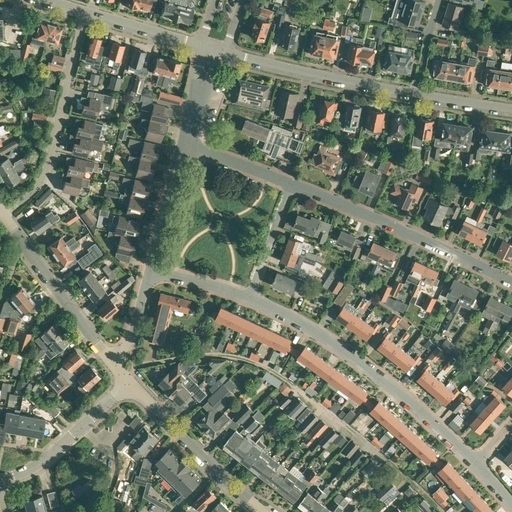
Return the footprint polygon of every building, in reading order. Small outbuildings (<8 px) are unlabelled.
[(138,0),(137,7),(140,8),(140,11),(147,13),(148,10),(149,10),(150,6),(154,7),(156,0),(138,0)] [(168,0),(168,2),(165,1),(161,15),(175,19),(180,0),(168,0)] [(180,0),(175,19),(176,21),(180,22),(182,21),(190,23),(193,9),(194,6),(191,0),(190,0),(180,0)] [(396,0),(395,6),(422,14),(426,2),(418,0),(396,0)] [(473,0),(472,6),(481,9),(484,1),(481,0),(473,0)] [(449,3),(446,14),(460,18),(464,7),(462,7),(449,3)] [(278,13),(275,24),(282,26),(287,7),(280,5),(280,6),(279,11),(278,13)] [(251,37),(264,41),(274,11),(260,6),(258,14),(257,17),(253,29),(254,29),(251,37)] [(419,25),(422,14),(395,6),(392,17),(390,17),(388,22),(403,27),(404,21),(419,25)] [(363,12),(361,20),(369,22),(371,13),(365,12),(363,11),(363,12)] [(446,14),(442,25),(455,29),(454,34),(461,35),(465,36),(467,30),(457,29),(460,18),(446,14)] [(329,20),(327,29),(333,31),(335,22),(329,20)] [(39,21),(35,37),(32,36),(30,42),(44,46),(46,41),(50,24),(39,21)] [(50,24),(46,41),(57,44),(62,28),(50,24)] [(294,49),(299,28),(285,25),(281,46),(294,49)] [(316,35),(314,34),(310,52),(322,55),(327,33),(317,31),(316,35)] [(416,40),(418,33),(407,31),(406,38),(416,40)] [(327,33),(322,55),(335,58),(340,36),(327,33)] [(92,36),(87,53),(91,55),(89,61),(93,63),(92,66),(98,68),(102,55),(97,54),(101,39),(92,36)] [(351,37),(347,59),(348,60),(347,62),(356,64),(357,61),(359,62),(362,49),(363,39),(351,37)] [(447,46),(451,46),(452,41),(448,40),(438,38),(437,44),(447,46)] [(362,49),(359,62),(372,64),(376,42),(371,41),(369,50),(362,49)] [(113,42),(108,57),(114,59),(112,69),(116,70),(117,67),(118,68),(124,46),(113,42)] [(26,60),(30,45),(24,43),(20,59),(26,60)] [(484,44),(483,55),(488,56),(488,55),(493,56),(494,49),(492,49),(492,46),(484,44)] [(389,45),(385,67),(398,70),(401,53),(394,52),(395,46),(389,45)] [(401,53),(398,70),(410,72),(413,56),(414,50),(409,48),(407,55),(401,53)] [(134,73),(138,75),(139,75),(141,66),(145,52),(134,49),(132,56),(128,56),(126,63),(129,64),(127,71),(134,72),(134,73)] [(53,54),(51,63),(50,63),(49,69),(61,72),(62,66),(63,66),(65,57),(53,54)] [(161,86),(169,59),(166,59),(165,60),(157,58),(152,73),(159,75),(156,85),(161,86)] [(461,64),(458,80),(468,82),(469,78),(470,77),(473,78),(476,59),(469,58),(468,65),(461,64)] [(169,59),(161,86),(166,87),(168,82),(174,84),(176,78),(178,69),(180,68),(182,64),(180,62),(175,61),(169,59)] [(431,75),(446,78),(449,62),(434,59),(431,75)] [(488,60),(486,68),(485,80),(487,80),(488,81),(487,85),(498,86),(500,70),(493,69),(495,61),(488,60)] [(449,62),(446,78),(458,80),(461,64),(449,62)] [(129,95),(133,96),(140,98),(141,95),(141,94),(140,93),(142,88),(144,79),(145,76),(147,68),(141,66),(139,75),(138,75),(138,77),(137,77),(136,77),(132,90),(132,91),(131,91),(130,93),(129,95)] [(511,71),(500,70),(498,86),(510,88),(511,77),(511,71)] [(89,83),(97,85),(100,75),(91,73),(91,74),(89,80),(89,83)] [(234,102),(264,109),(269,110),(271,100),(266,99),(268,87),(238,80),(234,102)] [(141,94),(141,95),(150,97),(151,97),(153,90),(149,89),(143,88),(141,94)] [(52,102),(54,90),(46,89),(44,101),(52,102)] [(159,91),(159,95),(158,98),(167,100),(180,104),(182,97),(168,93),(159,91)] [(282,91),(277,113),(292,117),(297,94),(282,91)] [(109,112),(113,97),(95,92),(93,99),(85,97),(85,98),(87,98),(86,105),(83,104),(81,114),(96,118),(97,112),(102,110),(109,112)] [(150,97),(141,95),(140,98),(140,101),(142,101),(140,109),(148,111),(151,115),(150,119),(149,120),(159,123),(164,124),(167,115),(162,114),(164,107),(166,108),(168,108),(151,103),(152,97),(151,97),(150,97)] [(332,125),(337,103),(325,100),(324,105),(321,105),(318,122),(332,125)] [(0,111),(0,114),(11,111),(9,105),(0,106),(0,111)] [(343,123),(345,123),(344,129),(355,131),(356,125),(357,126),(360,107),(348,105),(346,116),(345,115),(343,123)] [(367,127),(372,128),(371,131),(380,133),(380,130),(384,112),(370,109),(367,127)] [(295,111),(292,125),(301,127),(304,113),(295,111)] [(45,122),(47,116),(33,112),(31,119),(45,122)] [(403,136),(407,116),(394,114),(391,131),(391,134),(403,136)] [(164,124),(141,118),(140,126),(144,127),(146,131),(145,137),(160,141),(163,131),(158,130),(159,123),(164,125),(164,124)] [(76,136),(80,137),(91,140),(91,139),(92,134),(96,131),(101,132),(103,125),(80,119),(80,120),(84,121),(83,127),(78,126),(76,136)] [(431,129),(432,122),(420,119),(417,136),(416,143),(421,144),(422,137),(431,139),(432,130),(431,129)] [(264,142),(266,143),(272,145),(279,126),(273,124),(271,129),(269,128),(246,120),(242,131),(265,139),(264,142)] [(449,144),(454,144),(458,125),(444,123),(440,145),(449,147),(449,144)] [(458,125),(454,144),(455,145),(454,148),(468,151),(472,127),(458,125)] [(272,145),(266,143),(264,149),(272,152),(270,156),(275,158),(277,154),(283,156),(286,147),(289,148),(288,147),(292,137),(293,138),(293,137),(290,136),(292,131),(279,126),(272,145)] [(480,146),(495,148),(498,131),(498,129),(492,128),(490,130),(485,129),(485,130),(483,141),(481,141),(480,146)] [(498,131),(495,148),(510,151),(511,146),(508,145),(510,133),(498,131)] [(91,140),(80,137),(79,144),(74,142),(72,152),(87,156),(88,150),(92,148),(100,149),(102,142),(91,139),(91,140)] [(129,155),(129,156),(155,162),(157,153),(154,152),(156,146),(159,146),(129,138),(127,146),(138,149),(141,153),(140,158),(129,155)] [(0,152),(1,155),(19,145),(15,139),(0,147),(0,152)] [(352,159),(357,147),(349,144),(344,156),(352,159)] [(334,174),(341,158),(325,152),(327,148),(321,146),(317,156),(314,154),(311,163),(328,169),(327,171),(334,174)] [(431,161),(433,149),(426,148),(424,160),(431,161)] [(474,153),(473,159),(479,159),(481,149),(475,148),(474,153)] [(472,164),(473,159),(474,153),(468,152),(466,163),(472,164)] [(155,162),(129,156),(127,163),(134,165),(137,169),(135,175),(150,179),(153,169),(149,168),(151,162),(155,163),(155,162)] [(69,164),(66,174),(89,179),(82,177),(83,172),(87,169),(91,170),(93,163),(70,157),(70,158),(75,159),(73,165),(69,164)] [(0,162),(0,175),(22,163),(20,159),(11,164),(8,158),(0,162)] [(383,172),(387,174),(392,162),(388,160),(383,172)] [(22,163),(0,175),(0,177),(2,181),(2,183),(3,186),(5,186),(6,187),(20,179),(16,173),(25,168),(22,163)] [(108,177),(118,179),(119,173),(109,171),(108,177)] [(373,195),(381,177),(367,171),(363,179),(356,176),(353,184),(360,187),(359,189),(373,195)] [(417,172),(415,177),(430,184),(432,179),(417,172)] [(89,179),(66,174),(71,175),(69,182),(65,181),(62,190),(77,194),(79,188),(83,186),(87,187),(89,179)] [(120,194),(145,200),(147,191),(145,190),(147,184),(149,184),(123,177),(121,185),(129,187),(131,191),(130,196),(120,194)] [(413,183),(411,188),(409,191),(395,185),(392,192),(400,195),(397,203),(408,208),(412,200),(417,203),(423,188),(413,183)] [(40,209),(55,195),(49,189),(34,203),(40,209)] [(145,200),(120,194),(118,201),(125,203),(127,208),(126,213),(141,217),(143,207),(141,207),(143,200),(145,201),(145,200)] [(472,207),(477,196),(470,194),(465,204),(472,207)] [(455,218),(460,208),(454,205),(452,208),(448,206),(430,198),(425,207),(429,209),(425,218),(439,225),(445,212),(450,214),(449,215),(455,218)] [(499,219),(505,207),(498,204),(492,216),(499,219)] [(482,207),(478,214),(484,216),(487,210),(482,207)] [(88,208),(80,214),(88,226),(89,225),(93,231),(96,228),(95,226),(97,225),(94,222),(97,219),(88,208)] [(54,215),(51,211),(44,215),(32,224),(38,233),(51,224),(60,218),(56,213),(54,215)] [(79,218),(74,211),(64,218),(68,225),(79,218)] [(300,230),(313,235),(317,237),(316,241),(324,244),(328,234),(331,223),(312,216),(311,219),(298,214),(294,226),(301,228),(300,230)] [(478,221),(470,239),(481,244),(487,231),(482,229),(485,224),(481,222),(484,216),(478,214),(476,220),(478,221)] [(139,222),(140,222),(113,215),(111,223),(117,224),(115,233),(120,234),(120,235),(131,237),(135,238),(138,229),(133,228),(135,221),(139,222)] [(458,233),(470,239),(478,221),(476,220),(475,222),(472,221),(471,223),(464,220),(458,233)] [(363,241),(355,238),(356,236),(341,230),(337,240),(345,243),(343,247),(352,251),(350,256),(356,258),(363,241)] [(106,239),(111,240),(115,241),(118,245),(115,256),(120,260),(128,262),(130,255),(131,255),(134,245),(129,244),(131,237),(120,235),(120,234),(115,233),(113,232),(109,231),(106,239)] [(286,249),(316,261),(318,255),(306,251),(307,250),(308,250),(311,244),(303,241),(290,236),(286,249)] [(48,246),(54,256),(76,241),(73,237),(65,243),(61,237),(48,246)] [(509,260),(511,254),(511,243),(497,237),(493,245),(500,248),(497,254),(509,260)] [(76,241),(54,256),(61,266),(66,263),(68,266),(77,260),(74,256),(70,251),(79,245),(76,241)] [(375,264),(373,269),(377,271),(380,266),(377,265),(386,247),(373,242),(370,249),(365,247),(361,258),(375,264)] [(102,253),(95,243),(87,249),(89,251),(77,260),(82,268),(102,253)] [(377,265),(380,266),(383,267),(385,263),(396,267),(400,258),(395,256),(397,252),(386,247),(377,265)] [(316,261),(286,249),(281,261),(294,266),(296,259),(314,265),(316,261)] [(415,260),(409,273),(406,279),(415,284),(414,288),(419,290),(421,285),(419,283),(427,266),(415,260)] [(102,268),(107,274),(111,270),(106,264),(102,268)] [(337,273),(343,276),(346,270),(339,266),(335,272),(337,273)] [(419,283),(421,285),(425,286),(427,281),(436,286),(439,279),(436,278),(439,271),(427,266),(419,283)] [(111,270),(107,274),(112,280),(116,277),(111,270)] [(78,281),(85,291),(97,281),(90,271),(78,281)] [(305,295),(309,285),(303,282),(303,283),(297,281),(297,280),(278,272),(272,285),(292,293),(295,286),(301,289),(299,293),(305,295)] [(338,294),(347,278),(343,276),(337,273),(328,288),(338,294)] [(122,283),(116,288),(119,293),(130,284),(130,283),(135,279),(132,275),(122,283)] [(448,291),(449,292),(448,293),(453,295),(451,300),(453,301),(449,309),(453,310),(466,284),(454,279),(448,291)] [(114,290),(116,288),(122,283),(119,280),(111,286),(114,290)] [(390,293),(392,294),(397,296),(403,283),(402,282),(396,280),(390,293)] [(97,281),(85,291),(93,300),(105,291),(97,281)] [(382,300),(386,301),(392,287),(390,286),(384,283),(377,298),(382,300)] [(466,284),(453,310),(458,313),(462,305),(475,311),(479,304),(480,300),(477,299),(475,298),(478,290),(466,284)] [(4,302),(0,313),(0,337),(6,320),(11,310),(28,295),(21,287),(9,298),(8,297),(5,299),(6,300),(4,302)] [(349,299),(353,292),(345,287),(340,294),(349,299)] [(419,290),(414,288),(410,295),(416,297),(419,290)] [(159,305),(150,342),(148,353),(154,354),(157,343),(163,345),(170,317),(165,316),(167,307),(168,308),(171,298),(173,298),(173,296),(161,293),(159,305)] [(11,310),(6,320),(7,320),(4,331),(15,334),(20,320),(17,318),(20,312),(22,313),(27,309),(28,311),(31,312),(33,312),(35,309),(35,308),(35,305),(33,304),(35,303),(28,295),(11,310)] [(115,295),(98,309),(106,319),(118,309),(114,303),(118,299),(115,295)] [(422,307),(430,312),(437,299),(428,295),(422,307)] [(165,316),(170,317),(172,308),(188,312),(191,301),(173,296),(173,298),(171,298),(168,308),(167,307),(165,316)] [(489,318),(485,326),(482,332),(487,334),(490,328),(503,302),(490,296),(482,314),(489,318)] [(396,302),(388,298),(385,305),(404,314),(408,306),(396,301),(396,302)] [(336,317),(346,324),(354,314),(357,309),(345,301),(340,307),(342,308),(336,317)] [(442,306),(435,302),(430,314),(437,317),(442,306)] [(511,306),(503,302),(490,328),(494,330),(497,322),(498,323),(501,317),(508,320),(511,311),(511,306)] [(211,316),(227,324),(233,312),(221,306),(218,313),(213,311),(211,316)] [(233,312),(227,324),(239,329),(245,317),(233,312)] [(354,314),(346,324),(357,332),(365,321),(354,314)] [(389,323),(394,327),(401,319),(395,315),(389,323)] [(245,317),(239,329),(251,335),(257,323),(245,317)] [(402,317),(398,323),(407,330),(411,325),(402,317)] [(365,321),(357,332),(368,339),(374,330),(375,331),(379,325),(375,322),(372,326),(365,321)] [(257,323),(251,335),(263,341),(269,329),(257,323)] [(53,324),(40,334),(34,339),(42,348),(60,332),(53,324)] [(193,324),(189,342),(188,346),(194,347),(193,352),(198,351),(199,347),(201,336),(203,327),(193,324)] [(269,329),(263,341),(268,343),(266,346),(272,349),(274,346),(275,346),(280,334),(269,329)] [(31,334),(21,331),(16,347),(26,350),(31,334)] [(377,347),(387,355),(396,344),(388,338),(391,334),(387,331),(383,337),(384,338),(377,347)] [(410,335),(406,331),(402,336),(406,340),(410,335)] [(42,348),(40,350),(43,353),(51,346),(56,352),(68,342),(60,332),(42,348)] [(280,334),(275,346),(286,352),(287,350),(291,352),(294,348),(290,345),(292,340),(280,334)] [(449,353),(455,345),(442,335),(436,343),(449,353)] [(428,340),(427,339),(423,344),(429,349),(433,344),(428,340)] [(396,344),(387,355),(398,363),(406,352),(396,344)] [(297,357),(307,364),(315,354),(305,346),(301,352),(296,349),(293,353),(297,356),(297,357)] [(435,362),(444,351),(437,346),(428,357),(435,362)] [(57,355),(60,358),(67,352),(64,349),(57,355)] [(64,364),(51,376),(45,382),(52,390),(46,396),(48,398),(50,401),(69,384),(63,378),(84,359),(76,350),(62,362),(64,364)] [(275,364),(279,353),(274,351),(269,361),(275,364)] [(406,352),(398,363),(408,371),(415,362),(416,363),(420,357),(417,354),(413,358),(406,352)] [(315,354),(307,364),(317,371),(325,361),(315,354)] [(227,360),(212,358),(207,363),(210,366),(207,369),(212,374),(227,360)] [(16,359),(13,366),(19,368),(22,361),(16,359)] [(159,383),(166,390),(178,378),(178,376),(180,373),(181,374),(185,370),(184,370),(186,368),(189,366),(195,365),(194,359),(182,360),(182,362),(179,365),(178,364),(159,383)] [(325,361),(317,371),(328,379),(336,369),(325,361)] [(417,379),(427,387),(435,377),(428,370),(431,366),(428,363),(423,369),(424,370),(417,379)] [(446,371),(451,367),(447,363),(442,368),(446,371)] [(19,368),(13,366),(11,374),(17,376),(19,368)] [(90,367),(77,378),(81,383),(77,387),(82,392),(99,377),(90,367)] [(178,378),(166,390),(173,397),(193,377),(190,373),(186,368),(184,370),(185,370),(181,374),(180,373),(178,376),(178,378)] [(336,369),(328,379),(329,380),(327,384),(336,391),(347,377),(336,369)] [(475,380),(483,387),(488,382),(480,375),(475,380)] [(193,377),(173,397),(181,405),(192,394),(199,387),(196,383),(198,381),(193,377)] [(347,377),(336,391),(347,399),(358,385),(347,377)] [(435,377),(427,387),(436,395),(445,385),(435,377)] [(511,378),(504,385),(500,382),(497,385),(503,390),(504,389),(511,395),(511,378)] [(25,382),(19,380),(16,389),(22,392),(25,382)] [(209,390),(213,393),(224,384),(219,380),(209,390)] [(29,383),(25,389),(32,394),(39,383),(35,381),(32,385),(29,383)] [(308,384),(303,389),(308,393),(309,392),(315,397),(319,392),(313,388),(317,383),(313,381),(310,385),(308,384)] [(284,382),(278,388),(286,395),(291,389),(284,382)] [(198,422),(207,431),(226,412),(225,411),(223,413),(220,410),(235,395),(224,384),(213,393),(208,399),(209,400),(203,406),(209,412),(198,422)] [(358,385),(347,399),(357,406),(360,402),(360,403),(362,401),(365,404),(369,400),(365,397),(368,392),(358,385)] [(445,385),(436,395),(446,404),(453,396),(454,397),(459,391),(456,388),(452,392),(445,385)] [(487,405),(497,413),(506,404),(497,396),(498,395),(493,390),(489,394),(483,401),(487,405)] [(28,399),(34,405),(38,401),(32,394),(28,399)] [(286,395),(278,403),(283,408),(291,400),(286,395)] [(50,401),(48,398),(46,396),(41,401),(45,405),(50,401)] [(292,417),(304,404),(298,397),(285,411),(292,417)] [(456,413),(465,403),(459,397),(450,408),(456,413)] [(463,400),(465,403),(468,405),(471,401),(467,397),(463,400)] [(333,408),(339,413),(345,406),(338,400),(333,408)] [(38,401),(34,405),(39,410),(43,405),(38,401)] [(60,411),(50,401),(44,407),(55,417),(60,411)] [(370,410),(380,419),(389,409),(379,401),(374,405),(370,402),(367,406),(371,410),(370,410)] [(239,424),(253,411),(247,404),(233,418),(239,424)] [(475,410),(475,411),(489,423),(497,413),(487,405),(479,414),(475,410)] [(297,418),(303,424),(314,413),(307,407),(297,418)] [(347,414),(342,410),(338,414),(348,423),(356,413),(351,409),(347,414)] [(389,409),(380,419),(389,428),(398,418),(389,409)] [(475,411),(469,418),(465,421),(471,426),(472,425),(480,433),(489,423),(475,411)] [(226,412),(207,431),(214,438),(233,419),(226,412)] [(270,417),(274,421),(280,417),(276,412),(270,417)] [(4,424),(3,430),(16,432),(19,415),(6,413),(4,424)] [(314,413),(303,424),(299,428),(305,433),(319,418),(314,413)] [(19,415),(16,432),(29,434),(32,417),(19,415)] [(223,446),(232,453),(257,420),(252,415),(242,425),(244,427),(240,433),(236,430),(223,446)] [(32,417),(29,434),(42,436),(43,427),(53,428),(54,422),(45,420),(45,419),(32,417)] [(398,418),(389,428),(399,437),(408,427),(398,418)] [(257,420),(232,453),(241,460),(252,444),(255,441),(250,437),(253,434),(254,435),(263,425),(259,422),(257,420)] [(322,421),(313,431),(304,441),(309,445),(317,436),(319,437),(328,426),(322,421)] [(145,424),(130,441),(134,444),(128,451),(132,455),(139,449),(137,447),(151,432),(149,430),(150,429),(145,424)] [(364,436),(371,429),(365,424),(359,432),(364,436)] [(408,427),(399,437),(409,445),(418,436),(408,427)] [(324,437),(325,437),(319,442),(325,448),(330,443),(331,443),(339,435),(332,428),(324,437)] [(139,449),(132,455),(137,460),(143,453),(144,455),(160,438),(154,433),(153,434),(151,432),(137,447),(139,449)] [(342,444),(346,440),(340,434),(336,438),(342,444)] [(418,436),(409,445),(419,454),(427,444),(418,436)] [(371,442),(374,445),(379,439),(375,437),(371,442)] [(252,444),(241,460),(250,467),(263,451),(262,451),(267,445),(262,441),(259,438),(256,442),(255,441),(252,444)] [(378,448),(383,442),(379,439),(374,445),(378,448)] [(349,458),(359,446),(353,441),(343,452),(349,458)] [(427,444),(419,454),(428,462),(427,463),(431,467),(434,463),(435,464),(438,460),(434,456),(437,453),(427,444)] [(177,486),(174,489),(182,497),(185,494),(186,496),(201,480),(191,470),(192,469),(181,458),(180,459),(170,449),(155,464),(177,486)] [(354,467),(365,455),(360,450),(349,462),(354,467)] [(263,451),(250,467),(258,473),(270,457),(263,451)] [(139,476),(148,478),(153,460),(145,457),(139,476)] [(270,457),(258,473),(268,481),(280,464),(270,457)] [(379,467),(373,459),(361,470),(368,477),(379,467)] [(128,461),(124,475),(132,478),(136,464),(128,461)] [(438,470),(447,479),(456,470),(448,461),(444,465),(440,461),(436,465),(440,469),(438,470)] [(280,464),(268,481),(276,487),(288,471),(280,464)] [(288,471),(276,487),(285,495),(297,479),(298,478),(302,473),(293,466),(289,471),(288,471)] [(297,479),(285,495),(294,501),(307,486),(308,487),(315,480),(319,475),(313,470),(307,478),(306,477),(302,481),(298,478),(297,479)] [(456,470),(447,479),(455,489),(465,480),(456,470)] [(90,498),(98,492),(90,480),(81,486),(80,484),(72,489),(77,496),(87,489),(88,491),(87,493),(90,498)] [(465,480),(455,489),(464,499),(474,490),(465,480)] [(383,501),(397,488),(391,481),(377,494),(383,501)] [(298,504),(306,510),(322,490),(317,486),(311,495),(308,492),(298,504)] [(322,490),(306,510),(307,511),(318,511),(324,505),(321,503),(327,496),(328,495),(327,494),(331,490),(326,487),(323,491),(322,490)] [(193,503),(201,511),(216,496),(208,488),(193,503)] [(474,490),(464,499),(473,508),(483,499),(474,490)] [(46,493),(49,503),(57,500),(55,491),(51,492),(46,493)] [(324,505),(318,511),(331,511),(343,497),(339,493),(327,507),(324,505)] [(24,500),(27,509),(44,504),(41,496),(24,500)] [(343,497),(331,511),(340,511),(344,507),(339,503),(344,498),(343,497)] [(121,511),(124,502),(112,499),(108,511),(109,511),(121,511)] [(424,511),(429,511),(432,509),(423,499),(418,505),(424,511)] [(445,499),(440,504),(443,508),(448,503),(445,499)] [(483,499),(473,508),(476,511),(489,511),(493,510),(483,499)] [(221,501),(211,510),(209,511),(224,511),(228,508),(221,501)]
